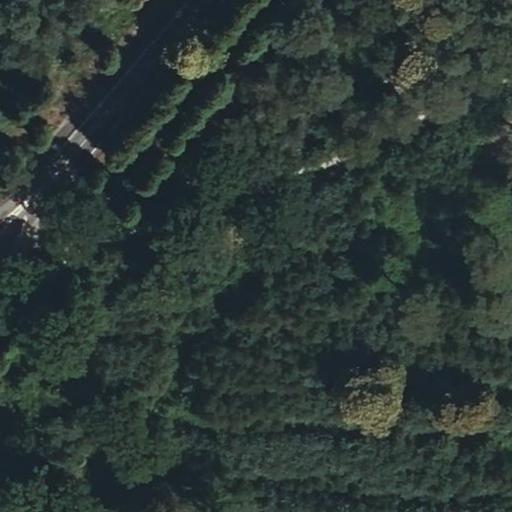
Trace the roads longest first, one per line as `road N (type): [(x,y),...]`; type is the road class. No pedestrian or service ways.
road 1 (track): [(511,84),(306,172),(77,249),(0,239)]
road 2 (unclassified): [(198,0),(0,231)]
